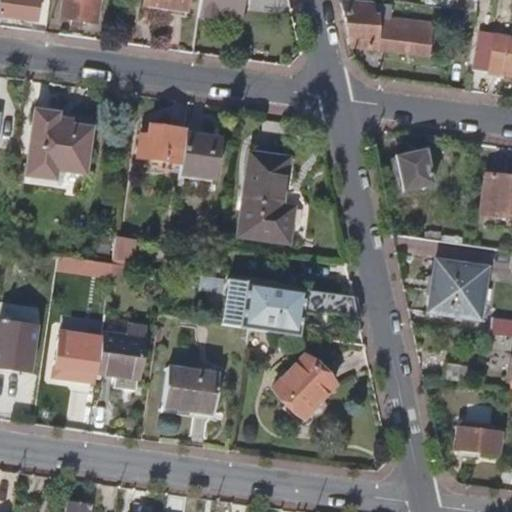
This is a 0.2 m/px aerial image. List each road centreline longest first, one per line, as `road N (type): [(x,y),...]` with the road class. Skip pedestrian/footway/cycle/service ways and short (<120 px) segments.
road 1 (residential): [(0,446),(424,505)]
road 2 (residential): [(424,505),(335,97)]
road 3 (residential): [(0,50),(335,97)]
road 4 (residential): [(335,97),(511,122)]
